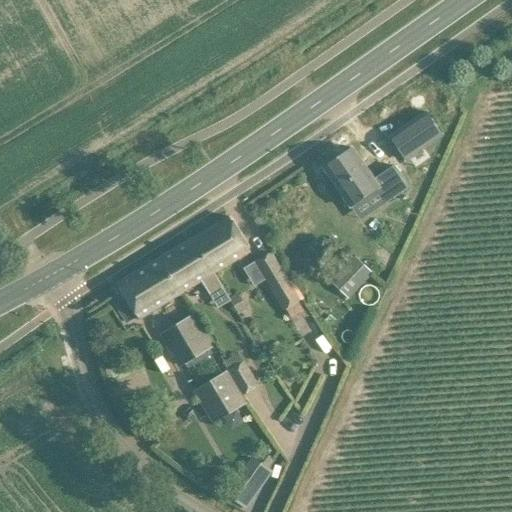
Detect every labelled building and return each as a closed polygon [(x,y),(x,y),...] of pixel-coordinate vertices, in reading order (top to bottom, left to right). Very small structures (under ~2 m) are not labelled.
[(425,113),(389,137),(404,160),(440,135),(425,113)] [(350,147),(322,166),(351,207),(384,185),(393,198),(409,187),(394,166),(373,180),(350,147)] [(229,217),(192,239),(212,273),(250,251),(229,217)] [(192,239),(159,259),(181,293),(200,281),(208,294),(220,286),(212,273),(192,239)] [(254,261),(273,293),(284,310),(298,301),(287,285),(268,253),(254,261)] [(332,281),(350,297),(371,275),(353,258),(332,281)] [(181,293),(159,259),(117,284),(118,285),(123,293),(112,299),(126,322),(137,316),(138,319),(156,308),(181,293)] [(248,309),(238,293),(229,298),(239,314),(248,309)] [(195,316),(183,323),(165,333),(180,359),(210,342),(195,316)] [(222,362),(228,370),(242,396),(259,386),(244,360),(243,361),(237,353),(222,362)] [(242,396),(228,370),(193,391),(212,423),(247,403),(242,396)] [(255,458),(229,496),(247,508),(273,471),(255,458)]
